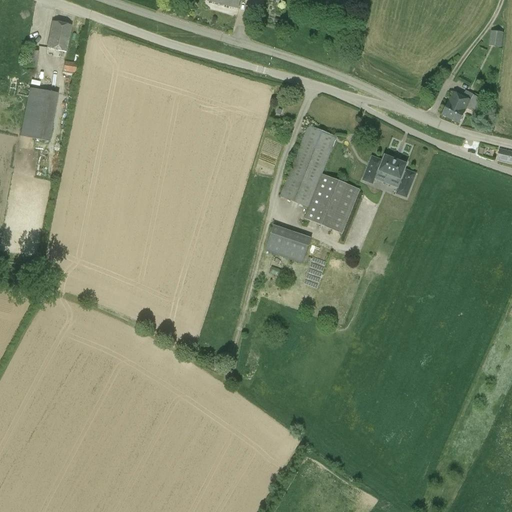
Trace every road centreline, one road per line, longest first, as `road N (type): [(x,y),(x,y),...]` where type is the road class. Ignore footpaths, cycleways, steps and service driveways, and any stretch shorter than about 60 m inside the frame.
road 1 (tertiary): [(350,100),(45,0)]
road 2 (unclassified): [(399,105),(343,76),(105,0)]
road 3 (unclassified): [(350,100),(511,172)]
road 4 (tertiary): [(511,147),(399,105)]
